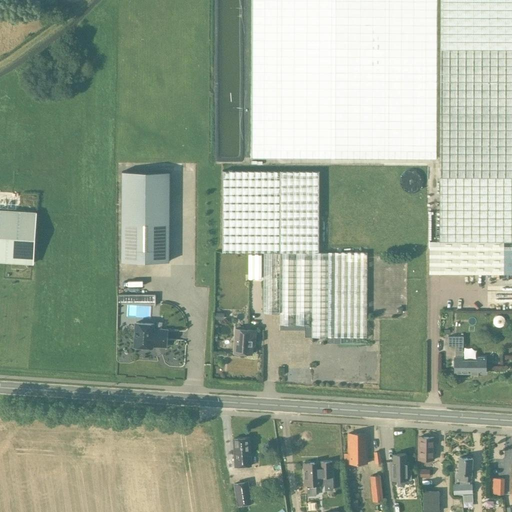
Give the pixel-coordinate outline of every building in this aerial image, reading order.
[(511,0),(440,0),(440,273),(511,273),(511,0)] [(222,169),(221,252),(263,252),(319,252),(319,170),(222,169)] [(169,261),(170,172),(122,171),(122,261),(169,261)] [(0,260),(33,263),(36,212),(0,210),(0,260)] [(263,252),(263,312),(280,312),(280,329),(306,329),(306,324),(312,324),(312,336),(367,337),(367,256),(367,253),(319,252),(263,252)] [(262,278),(262,254),(249,254),(248,278),(262,278)] [(136,322),(134,346),(152,347),(153,345),(166,346),(168,329),(154,328),(154,323),(136,322)] [(255,340),(256,330),(235,328),(234,352),(252,353),(253,340),(255,340)] [(460,345),(460,336),(448,336),(448,346),(455,346),(455,359),(453,359),(453,366),(455,367),(455,373),(471,373),(471,374),(478,374),(478,373),(485,373),(485,357),(478,357),(478,360),(463,360),(463,345),(460,345)] [(349,463),(367,463),(367,433),(348,433),(348,453),(345,453),(345,461),(349,461),(349,463)] [(235,466),(251,465),(250,437),(233,438),(235,466)] [(434,460),(434,437),(419,437),(418,459),(434,460)] [(409,462),(406,462),(406,454),(393,454),(394,461),(391,461),(391,477),(398,476),(398,480),(412,479),(411,469),(409,469),(409,462)] [(471,481),(472,474),(473,458),(459,457),(458,471),(456,471),(455,480),(459,481),(469,481),(471,481)] [(318,495),(317,484),(333,483),(332,461),(320,462),(304,463),(305,484),(307,484),(308,495),(318,495)] [(369,476),(371,500),(381,499),(379,475),(369,476)] [(503,494),(504,478),(493,478),(493,493),(503,494)] [(249,481),(234,483),(238,506),(252,503),(249,481)] [(469,481),(459,481),(459,485),(454,485),(454,494),(462,493),(462,501),(472,501),(472,484),(469,484),(469,481)] [(438,491),(422,491),(422,511),(438,511),(438,491)]
